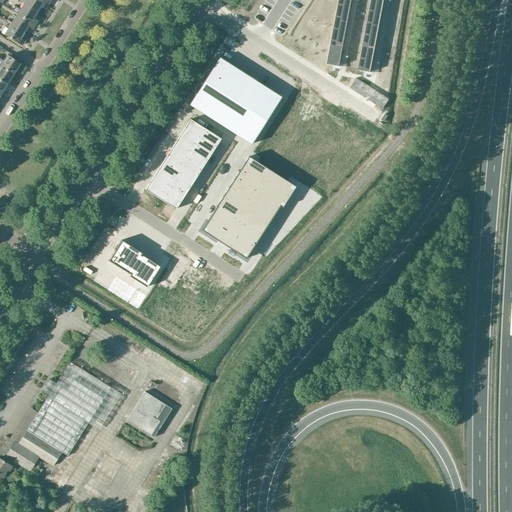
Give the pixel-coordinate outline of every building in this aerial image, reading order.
[(19,0),(23,3),(36,11),(40,5),(44,8),(47,4),(41,0),(19,0)] [(339,0),(327,64),(339,66),(351,0),(339,0)] [(371,0),(358,70),(370,72),(371,72),(384,0),(371,0)] [(36,11),(23,3),(19,9),(15,6),(12,11),(16,13),(34,24),(37,20),(32,17),(36,11)] [(16,13),(10,23),(23,32),(27,26),(31,28),(34,24),(16,13)] [(7,28),(3,33),(16,42),(17,41),(22,44),(24,40),(20,37),(23,32),(10,23),(7,28)] [(0,65),(13,73),(20,63),(7,55),(3,60),(0,58),(0,65)] [(189,104),(251,144),(282,97),(219,57),(189,104)] [(0,79),(7,84),(13,73),(0,65),(0,79)] [(389,99),(388,98),(356,78),(349,88),(382,109),(388,101),(389,99)] [(205,129),(190,119),(185,126),(200,136),(205,129)] [(185,126),(181,133),(196,143),(200,136),(185,126)] [(200,136),(216,146),(220,139),(205,129),(200,136)] [(176,140),(191,150),(196,143),(181,133),(176,140)] [(211,153),(216,146),(200,136),(196,143),(211,153)] [(187,157),(191,150),(176,140),(172,147),(187,157)] [(196,143),(191,150),(207,160),(211,153),(196,143)] [(172,147),(167,154),(183,164),(187,157),(172,147)] [(207,160),(191,150),(187,157),(202,167),(207,160)] [(163,161),(178,171),(183,164),(167,154),(163,161)] [(248,156),(243,164),(262,176),(267,168),(248,156)] [(198,174),(202,167),(187,157),(183,164),(198,174)] [(163,161),(158,168),(174,178),(178,171),(163,161)] [(178,171),(193,181),(198,174),(183,164),(178,171)] [(243,164),(239,172),(257,183),(260,179),(262,176),(243,164)] [(158,168),(154,175),(169,185),(174,178),(158,168)] [(262,176),(260,179),(288,197),(295,186),(267,168),(262,176)] [(189,188),(193,181),(178,171),(174,178),(189,188)] [(239,172),(234,179),(252,191),(253,189),(257,183),(239,172)] [(169,185),(154,175),(149,182),(165,192),(169,185)] [(184,195),(189,188),(174,178),(169,185),(184,195)] [(234,179),(229,187),(247,199),(252,191),(234,179)] [(257,183),(253,189),(279,206),(282,207),(288,197),(260,179),(257,183)] [(160,199),(165,192),(149,182),(145,189),(160,199)] [(169,185),(165,192),(180,202),(184,195),(169,185)] [(229,187),(223,197),(241,208),(247,199),(229,187)] [(252,191),(247,199),(273,215),(279,206),(253,189),(252,191)] [(160,199),(175,209),(180,202),(165,192),(160,199)] [(223,197),(216,206),(233,217),(235,218),(241,208),(223,197)] [(247,199),(241,208),(267,225),(273,215),(247,199)] [(216,206),(208,218),(225,229),(233,217),(216,206)] [(241,208),(235,218),(244,224),(261,235),(267,225),(241,208)] [(225,229),(218,241),(229,248),(236,236),(244,224),(235,218),(233,217),(225,229)] [(208,218),(201,230),(218,241),(225,229),(208,218)] [(244,224),(236,236),(253,247),(261,235),(244,224)] [(236,236),(229,248),(245,259),(253,247),(236,236)] [(115,250),(108,261),(128,273),(129,273),(130,274),(129,276),(146,287),(159,266),(142,255),(142,256),(140,255),(142,253),(121,240),(118,245),(115,250)] [(38,412),(18,443),(38,456),(53,465),(61,452),(67,455),(73,446),(87,423),(110,387),(69,361),(56,383),(48,378),(41,390),(49,394),(38,412)] [(130,376),(125,387),(129,389),(135,379),(130,376)] [(126,419),(153,436),(154,436),(151,434),(160,420),(157,418),(161,412),(162,413),(163,412),(161,411),(165,405),(167,406),(167,405),(144,391),(126,419)] [(0,459),(0,475),(2,477),(7,469),(9,470),(15,461),(29,470),(37,458),(38,456),(18,443),(14,441),(2,461),(0,459)] [(63,474),(57,484),(62,487),(68,477),(63,474)]
